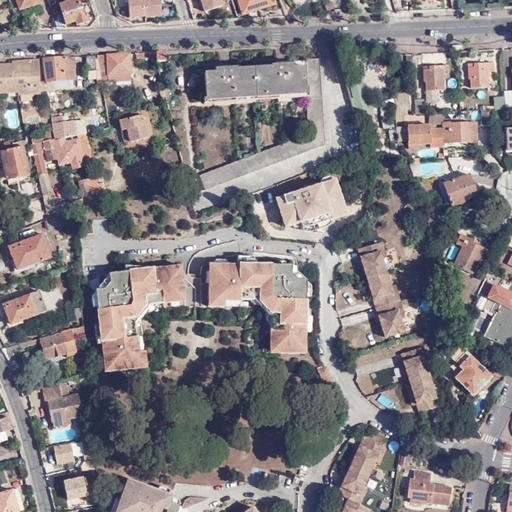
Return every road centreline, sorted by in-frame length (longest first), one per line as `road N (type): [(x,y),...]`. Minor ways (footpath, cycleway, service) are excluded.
road 1 (secondary): [(395,29),(107,38)]
road 2 (tertiary): [(0,373),(43,511)]
road 3 (residential): [(475,511),(483,454),(511,391)]
